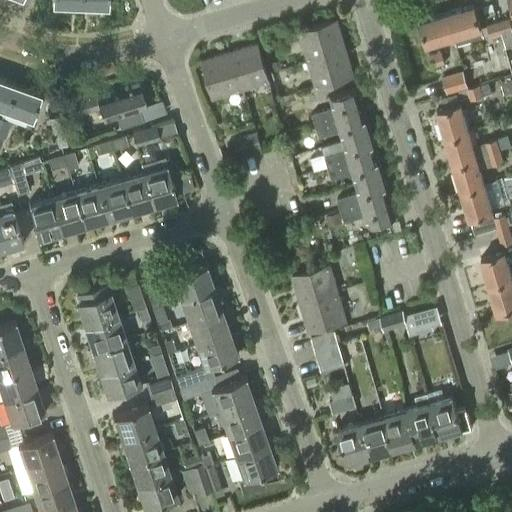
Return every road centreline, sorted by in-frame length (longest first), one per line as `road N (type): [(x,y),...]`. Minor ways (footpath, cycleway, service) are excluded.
road 1 (residential): [(501,455),(365,0)]
road 2 (residential): [(330,508),(225,213)]
road 3 (residential): [(104,511),(32,270)]
road 4 (residential): [(225,213),(32,270)]
road 5 (residential): [(225,213),(162,37)]
road 6 (unclassified): [(330,508),(501,455)]
road 7 (residential): [(0,38),(32,52),(100,54),(162,37)]
road 8 (residential): [(162,37),(307,0)]
